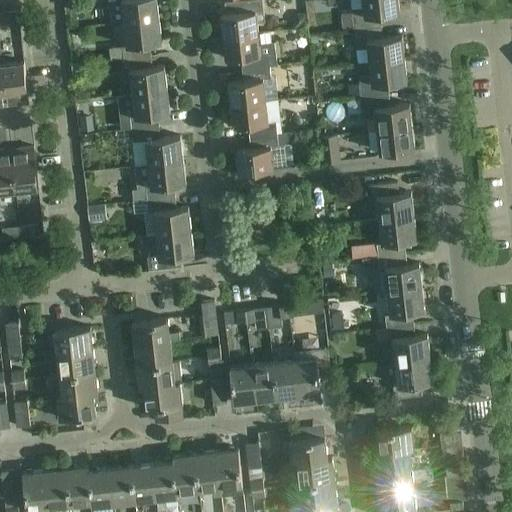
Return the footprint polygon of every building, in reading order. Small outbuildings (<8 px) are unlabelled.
[(106,0),(109,21),(124,20),(159,16),(156,0),(106,0)] [(223,34),(257,30),(256,21),(264,20),(263,9),(261,0),(227,0),(224,0),(225,12),(220,13),(223,34)] [(381,25),(382,25),(380,13),(399,11),(398,0),(363,0),(364,6),(352,8),(352,11),(354,28),(355,28),(381,25)] [(11,28),(20,27),(18,10),(9,11),(11,28)] [(352,11),(341,12),(343,29),(354,28),(352,11)] [(297,12),(293,18),(294,26),(306,24),(305,12),(297,12)] [(109,57),(123,56),(151,53),(149,43),(161,41),(159,16),(124,20),(126,45),(108,47),(109,57)] [(381,25),(355,28),(358,48),(359,61),(372,60),(404,56),(402,34),(383,37),(381,25)] [(259,43),(257,30),(223,34),(225,57),(240,55),(241,67),(269,64),(275,63),(273,42),(259,43)] [(132,91),(167,87),(164,64),(152,66),(151,53),(123,56),(125,69),(130,69),(132,91)] [(361,75),(358,76),(359,82),(360,95),(363,95),(389,92),(388,81),(407,79),(404,56),(372,60),(373,74),(361,75)] [(24,60),(2,63),(7,104),(29,102),(24,60)] [(228,81),(230,102),(265,98),(263,77),(271,76),(269,64),(241,67),(242,79),(228,81)] [(359,82),(349,83),(351,96),(360,95),(359,82)] [(169,113),(167,87),(132,91),(135,116),(130,116),(132,127),(159,124),(158,114),(169,113)] [(87,88),(70,89),(70,99),(88,99),(87,88)] [(329,120),(349,119),(347,88),(332,89),(333,102),(327,102),(329,120)] [(363,95),(360,95),(363,117),(376,116),(377,128),(412,124),(410,103),(390,105),(389,92),(363,95)] [(247,123),(249,135),(277,131),(275,120),(268,121),(265,98),(230,102),(233,125),(247,123)] [(91,114),(79,115),(81,131),(93,129),(91,114)] [(160,137),(159,124),(132,127),(136,163),(183,158),(180,135),(160,137)] [(415,147),(412,124),(377,128),(380,151),(415,147)] [(282,131),(277,131),(278,144),(291,142),(293,142),(292,130),(282,131)] [(278,144),(277,131),(249,135),(250,147),(236,148),(238,171),(273,167),(270,145),(278,144)] [(320,135),(324,161),(337,160),(334,133),(320,135)] [(34,146),(11,148),(16,189),(39,186),(34,146)] [(0,190),(16,189),(11,148),(0,149),(0,190)] [(138,186),(133,187),(134,199),(147,197),(175,194),(174,184),(186,182),(183,158),(136,163),(138,186)] [(379,219),(414,215),(411,191),(399,192),(398,181),(370,184),(371,196),(376,196),(379,219)] [(155,232),(191,228),(188,205),(176,207),(175,194),(147,197),(149,211),(153,210),(155,232)] [(0,198),(0,211),(8,211),(6,197),(0,198)] [(104,203),(86,205),(88,218),(105,216),(104,203)] [(353,258),(378,255),(406,252),(404,240),(417,239),(414,215),(379,219),(381,242),(352,246),(353,258)] [(38,224),(20,226),(22,235),(39,233),(38,224)] [(20,226),(2,228),(3,237),(22,235),(20,226)] [(149,270),(155,270),(183,267),(182,255),(194,254),(191,228),(155,232),(157,246),(154,247),(148,256),(149,270)] [(378,255),(367,256),(368,268),(370,280),(386,278),(387,289),(422,285),(419,262),(407,263),(406,252),(378,255)] [(332,262),(322,263),(324,276),(333,275),(332,262)] [(386,325),(414,322),(413,311),(425,310),(422,285),(387,289),(390,313),(385,314),(386,325)] [(201,301),(203,314),(199,314),(202,335),(218,333),(214,299),(201,301)] [(305,302),(295,303),(296,314),(303,313),(306,309),(305,302)] [(288,304),(266,306),(269,327),(283,325),(282,317),(290,316),(288,304)] [(266,306),(245,308),(246,321),(255,320),(256,329),(269,327),(266,306)] [(245,308),(237,309),(238,322),(246,321),(245,308)] [(346,314),(331,315),(331,328),(347,327),(346,314)] [(169,330),(168,317),(132,321),(135,343),(170,339),(179,338),(177,329),(169,330)] [(19,321),(6,323),(9,348),(10,358),(22,356),(21,346),(20,334),(19,321)] [(392,337),(395,360),(430,356),(427,333),(416,334),(414,322),(386,325),(388,338),(392,337)] [(386,325),(376,326),(378,339),(388,338),(386,325)] [(58,352),(94,348),(91,326),(55,330),(58,352)] [(137,365),(173,361),(170,339),(135,343),(137,365)] [(319,384),(332,383),(327,344),(311,346),(310,345),(293,346),(294,359),(298,394),(320,392),(319,384)] [(220,347),(207,348),(208,357),(221,355),(220,347)] [(60,374),(96,370),(94,348),(58,352),(60,374)] [(221,355),(208,357),(209,365),(222,364),(221,355)] [(432,381),(430,356),(395,360),(398,384),(393,385),(394,397),(422,394),(420,382),(432,381)] [(277,397),(298,394),(294,359),(273,362),(277,397)] [(140,387),(145,386),(175,382),(175,381),(180,381),(178,360),(173,361),(137,365),(140,387)] [(255,399),(277,397),(273,362),(251,364),(255,399)] [(234,401),(255,399),(251,364),(230,366),(234,401)] [(24,369),(11,370),(13,379),(25,378),(24,369)] [(60,374),(63,394),(63,395),(94,392),(98,392),(96,370),(60,374)] [(214,403),(227,402),(224,377),(211,378),(214,403)] [(25,378),(13,379),(14,387),(26,386),(25,378)] [(184,417),(182,403),(183,403),(180,381),(175,381),(175,382),(145,386),(147,408),(155,407),(156,420),(184,417)] [(96,414),(94,392),(63,395),(63,394),(58,395),(60,418),(96,414)] [(18,425),(30,424),(28,399),(15,401),(18,425)] [(0,427),(10,426),(7,401),(0,401),(0,427)] [(442,431),(455,430),(454,421),(441,423),(442,431)] [(376,428),(379,450),(379,451),(409,447),(410,448),(414,447),(412,424),(376,428)] [(297,460),(319,457),(327,456),(325,434),(319,435),(290,438),(292,461),(297,460)] [(249,466),(262,465),(259,440),(246,441),(249,466)] [(221,493),(243,490),(238,447),(216,450),(221,493)] [(374,451),(377,473),(412,469),(410,448),(409,447),(379,451),(379,450),(374,451)] [(212,494),(221,493),(216,450),(195,452),(199,488),(211,487),(212,494)] [(177,490),(178,490),(199,488),(195,452),(173,455),(173,460),(174,460),(177,490)] [(297,460),(299,482),(335,478),(332,455),(327,456),(319,457),(297,460)] [(458,456),(445,457),(446,465),(459,464),(458,456)] [(173,460),(153,462),(157,498),(159,509),(166,508),(165,497),(178,495),(178,490),(177,490),(174,460),(173,460)] [(136,500),(157,498),(153,462),(132,464),(136,500)] [(114,503),(136,500),(132,464),(110,467),(114,503)] [(447,474),(445,475),(446,486),(467,484),(466,472),(460,473),(459,464),(446,465),(447,474)] [(70,503),(91,501),(92,500),(89,469),(89,465),(67,467),(70,503)] [(49,505),(70,503),(67,467),(44,470),(49,505)] [(89,469),(92,500),(91,501),(92,505),(105,504),(106,511),(115,511),(114,503),(110,467),(89,469)] [(5,495),(17,494),(15,468),(2,469),(5,495)] [(377,473),(379,494),(414,490),(412,469),(377,473)] [(27,508),(49,505),(44,470),(23,472),(27,508)] [(263,478),(250,479),(251,488),(264,486),(263,478)] [(301,503),(319,501),(337,499),(335,478),(299,482),(301,503)] [(467,484),(446,486),(448,500),(450,500),(451,509),(464,507),(463,499),(469,498),(467,484)] [(264,486),(251,488),(252,496),(265,495),(264,486)] [(416,511),(414,490),(379,494),(380,511),(416,511)] [(283,496),(286,511),(298,511),(295,494),(283,496)] [(198,511),(211,511),(211,499),(197,500),(198,511)] [(302,511),(338,511),(337,499),(319,501),(301,503),(302,511)]
